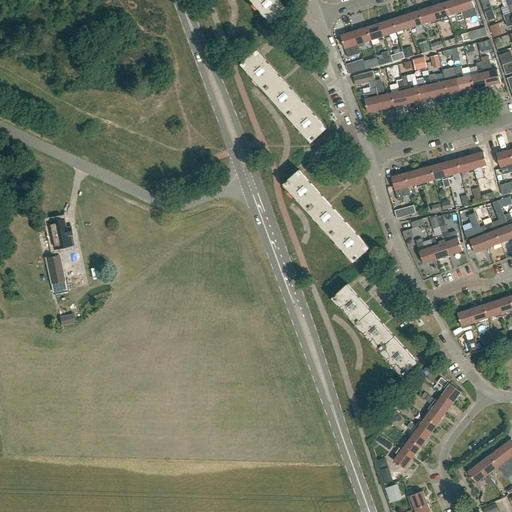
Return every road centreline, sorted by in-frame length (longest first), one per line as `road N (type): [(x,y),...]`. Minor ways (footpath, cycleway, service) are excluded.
road 1 (secondary): [(368,511),(247,182)]
road 2 (unclassified): [(247,182),(192,203),(165,204),(0,126)]
road 3 (secondary): [(246,178),(244,146),(182,6)]
road 4 (secondary): [(182,6),(246,178)]
road 5 (residential): [(369,156),(423,300)]
road 6 (residential): [(318,14),(369,156)]
road 7 (residential): [(369,156),(511,117)]
road 8 (residential): [(459,511),(444,454),(489,396)]
